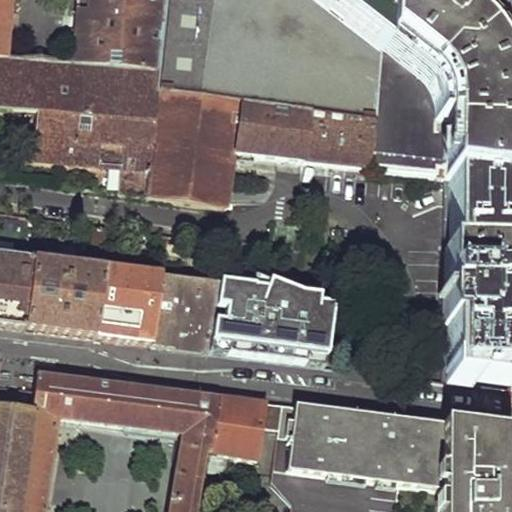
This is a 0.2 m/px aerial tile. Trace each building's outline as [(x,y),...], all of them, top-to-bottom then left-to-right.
[(0,0),(0,57),(7,58),(12,0),(0,0)] [(76,0),(71,63),(158,71),(165,0),(76,0)] [(305,0),(165,0),(158,71),(156,96),(371,125),(369,154),(443,163),(444,125),(430,124),(430,112),(426,95),(417,83),(377,53),(305,0)] [(305,0),(377,53),(380,0),(305,0)] [(449,163),(506,169),(506,145),(506,114),(506,83),(501,68),(493,49),(480,29),(461,12),(445,0),(380,0),(377,53),(417,83),(426,95),(430,112),(430,124),(444,125),(443,163),(449,163)] [(0,159),(118,170),(116,197),(145,201),(156,96),(158,71),(71,63),(50,62),(47,94),(24,92),(27,60),(7,58),(0,57),(0,159)] [(50,62),(27,60),(24,92),(47,94),(50,62)] [(156,96),(145,201),(224,213),(232,160),(368,173),(368,164),(369,154),(371,125),(156,96)] [(449,163),(446,383),(454,385),(454,382),(508,390),(509,288),(511,188),(511,170),(506,169),(449,163)] [(95,228),(92,250),(103,252),(106,230),(95,228)] [(0,328),(25,332),(32,263),(0,258),(0,328)] [(59,336),(93,341),(101,272),(32,263),(25,332),(59,336)] [(121,345),(150,349),(157,279),(101,272),(93,341),(121,345)] [(275,365),(281,365),(321,371),(330,302),(314,300),(314,293),(297,291),(263,278),(259,285),(213,279),(212,287),(214,287),(206,357),(275,365)] [(178,353),(206,357),(214,287),(212,287),(157,279),(150,349),(178,353)] [(52,375),(30,373),(25,411),(11,511),(42,511),(55,424),(181,439),(168,511),(194,511),(204,460),(207,459),(216,396),(171,391),(52,375)] [(241,399),(216,396),(207,459),(256,464),(261,431),(265,408),(265,406),(266,402),(241,399)] [(438,492),(439,425),(289,405),(289,409),(289,411),(285,442),(281,473),(295,474),(396,487),(438,492)] [(289,409),(265,406),(265,408),(261,431),(275,432),(274,441),(280,441),(285,442),(289,411),(289,409)] [(10,412),(0,410),(0,511),(11,511),(25,411),(10,412)] [(503,511),(504,428),(439,420),(439,425),(438,492),(437,511),(503,511)] [(437,511),(438,492),(396,487),(295,474),(281,473),(285,442),(280,441),(274,441),(270,471),(268,487),(288,506),(287,511),(437,511)]
